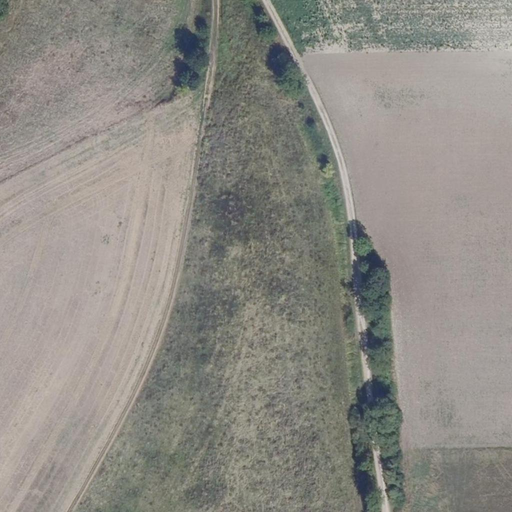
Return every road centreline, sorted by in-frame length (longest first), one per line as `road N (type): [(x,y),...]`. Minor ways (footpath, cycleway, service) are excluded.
road 1 (track): [(73,511),(145,379),(171,308),(218,0)]
road 2 (track): [(265,0),(326,119),(350,190),(388,511)]
